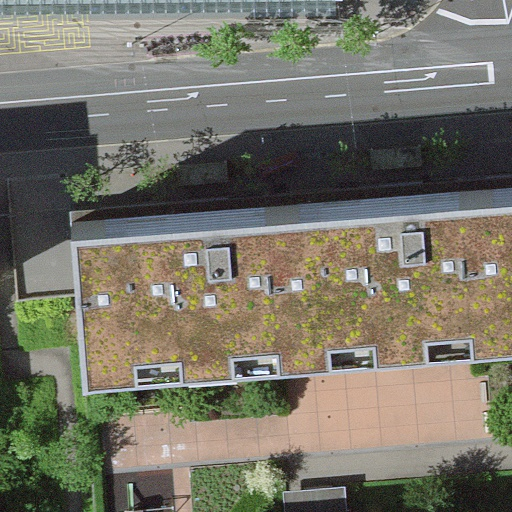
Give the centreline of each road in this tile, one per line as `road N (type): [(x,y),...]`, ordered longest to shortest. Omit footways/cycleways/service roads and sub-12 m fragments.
road 1 (secondary): [(511,67),(0,115)]
road 2 (unknown): [(511,455),(326,483)]
